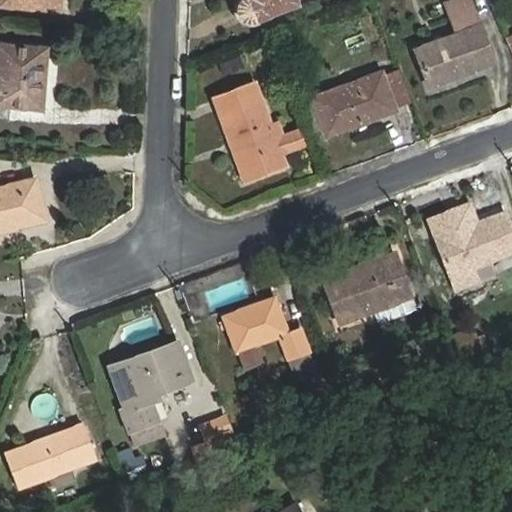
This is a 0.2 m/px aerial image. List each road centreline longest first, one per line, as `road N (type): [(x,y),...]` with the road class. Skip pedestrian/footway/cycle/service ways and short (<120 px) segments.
road 1 (residential): [(511,137),(156,258)]
road 2 (residential): [(156,258),(164,0)]
